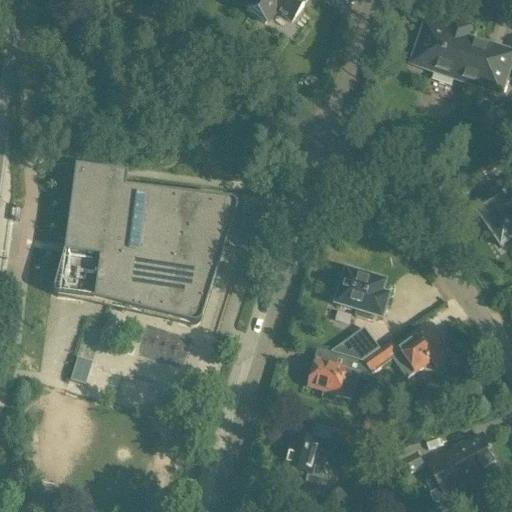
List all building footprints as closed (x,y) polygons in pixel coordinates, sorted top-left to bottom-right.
[(254,0),(246,12),(265,26),(275,12),(291,24),(303,9),(300,6),(304,0),(254,0)] [(467,40),(470,33),(451,27),(449,34),(430,27),(424,45),(420,44),(412,68),(435,75),(442,72),(450,74),(454,82),(502,98),(511,66),(511,62),(511,67),(485,58),(489,47),(467,40)] [(511,137),(502,152),(511,158),(511,137)] [(227,207),(124,193),(126,179),(75,173),(58,299),(90,303),(189,329),(192,329),(194,329),(195,328),(197,328),(198,327),(200,325),(200,323),(234,218),(234,216),(234,215),(234,213),(232,211),(231,210),(230,208),(227,207)] [(502,204),(480,219),(487,229),(483,232),(493,248),(498,245),(502,252),(511,245),(511,181),(495,193),(502,204)] [(346,279),(340,277),(334,296),(340,297),(337,309),(357,315),(356,319),(372,324),(373,320),(382,322),(389,300),(382,298),(386,286),(347,274),(346,279)] [(365,332),(332,356),(363,366),(364,365),(381,353),(365,332)] [(400,354),(393,344),(381,353),(364,365),(372,377),(393,362),(407,382),(432,364),(437,371),(447,364),(442,357),(443,357),(427,334),(400,354)] [(91,366),(76,362),(69,384),(84,389),(91,366)] [(336,399),(338,400),(350,404),(358,380),(363,381),(362,384),(375,388),(356,364),(352,376),(318,364),(314,376),(311,374),(307,386),(310,387),(309,390),(323,395),(321,402),(334,406),(336,399)] [(171,416),(156,411),(153,421),(168,426),(171,416)] [(388,442),(392,428),(367,420),(363,434),(388,442)] [(354,451),(358,437),(335,431),(331,445),(354,451)] [(442,511),(447,511),(448,511),(449,511),(452,511),(453,509),(455,508),(456,506),(458,504),(458,503),(459,501),(459,499),(459,497),(459,496),(458,494),(501,470),(483,439),(429,469),(441,492),(433,497),(432,497),(431,498),(431,500),(432,501),(432,504),(434,506),(434,507),(436,508),(438,510),(440,511),(442,511)] [(319,447),(294,441),(286,471),(309,477),(305,494),(323,499),(327,481),(322,480),(329,453),(319,450),(319,447)] [(369,441),(365,457),(377,460),(381,444),(369,441)] [(401,483),(425,470),(410,443),(386,457),(401,483)]
